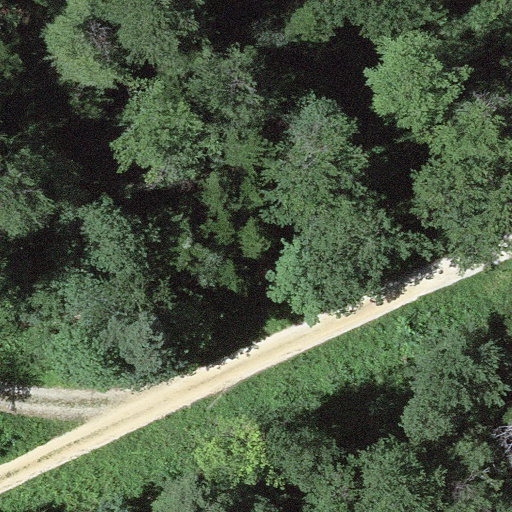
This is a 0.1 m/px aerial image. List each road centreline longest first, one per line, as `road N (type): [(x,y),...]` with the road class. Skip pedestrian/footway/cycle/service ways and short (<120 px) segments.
road 1 (track): [(511,237),(0,477)]
road 2 (track): [(0,391),(67,405),(152,402)]
